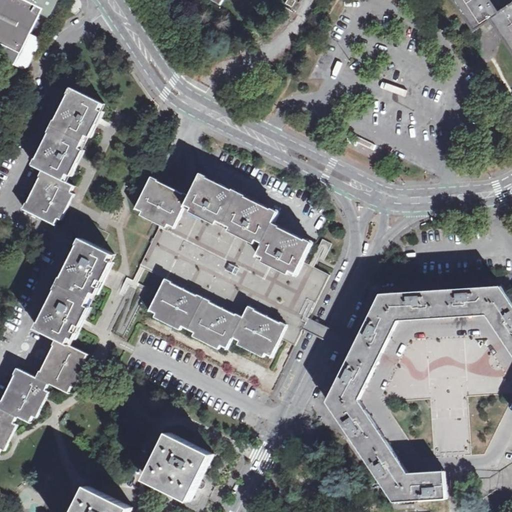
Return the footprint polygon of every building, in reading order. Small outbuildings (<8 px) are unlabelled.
[(0,0),(0,41),(22,53),(31,34),(40,16),(44,9),(26,0),(0,0)] [(26,0),(44,9),(40,16),(48,20),(57,0),(26,0)] [(499,14),(489,0),(455,0),(475,30),(492,18),(499,14)] [(511,6),(500,15),(499,14),(492,18),(511,48),(511,6)] [(0,55),(24,68),(29,66),(33,58),(43,39),(31,34),(22,53),(0,41),(0,55)] [(46,169),(66,180),(70,174),(73,175),(77,168),(73,167),(76,161),(79,154),(83,156),(86,149),(83,148),(89,135),(93,136),(96,130),(93,128),(96,122),(99,116),(102,118),(105,111),(102,110),(105,103),(75,88),(65,109),(36,165),(46,169)] [(76,185),(66,180),(46,169),(26,208),(56,224),(59,217),(63,219),(66,212),(63,210),(66,205),(69,198),(72,200),(76,193),(72,192),(76,185)] [(203,174),(192,196),(188,204),(195,208),(193,211),(200,215),(202,211),(209,214),(214,217),(212,221),(219,224),(221,220),(234,226),(232,230),(239,234),(241,230),(247,233),(253,236),(251,239),(258,243),(260,239),(266,242),(261,253),(267,257),(265,261),(273,265),(275,261),(280,263),(287,267),(285,270),(291,273),(293,270),(300,273),(305,263),(315,243),(276,223),(281,212),(203,174)] [(188,204),(192,196),(153,177),(137,209),(144,212),(143,214),(156,221),(156,219),(164,222),(176,228),(180,219),(188,204)] [(314,268),(305,263),(300,273),(293,270),(291,273),(285,270),(287,267),(280,263),(275,261),(273,265),(265,261),(267,257),(261,253),(266,242),(260,239),(258,243),(251,239),(253,236),(247,233),(241,230),(239,234),(232,230),(234,226),(221,220),(219,224),(212,221),(214,217),(209,214),(202,211),(200,215),(193,211),(195,208),(188,204),(176,228),(164,222),(142,266),(145,268),(167,278),(186,288),(225,307),(245,317),(251,306),(270,315),(289,325),(282,339),(295,346),(305,329),(306,327),(310,319),(331,277),(314,268)] [(85,238),(104,247),(111,232),(86,220),(79,234),(85,238)] [(116,253),(104,247),(85,238),(40,328),(60,338),(71,343),(74,336),(78,338),(81,331),(78,330),(81,324),(84,317),(87,319),(93,306),(90,305),(96,292),(100,293),(106,281),(103,279),(106,273),(109,266),(113,268),(116,261),(112,260),(116,253)] [(152,309),(159,313),(157,316),(183,329),(184,325),(198,332),(196,335),(222,348),(223,344),(230,347),(236,336),(242,339),(241,343),(266,356),(268,352),(275,355),(282,339),(289,325),(270,315),(251,306),(245,317),(225,307),(186,288),(167,278),(152,309)] [(511,299),(503,286),(383,294),(358,343),(353,353),(330,401),(385,484),(397,502),(422,501),(449,498),(447,468),(412,470),(410,468),(364,398),(380,366),(382,361),(385,356),(401,322),(488,316),(504,341),(511,353),(511,299)] [(91,353),(71,343),(60,338),(40,377),(21,367),(1,406),(0,405),(0,453),(3,447),(7,449),(10,442),(6,440),(9,435),(12,428),(16,430),(19,423),(16,422),(19,415),(32,421),(35,415),(39,416),(42,409),(38,408),(41,402),(43,399),(45,395),(48,397),(52,390),(48,389),(51,382),(71,392),(74,385),(78,387),(84,374),(80,372),(81,370),(83,366),(85,366),(91,353)] [(203,479),(215,454),(172,432),(162,453),(159,458),(149,478),(193,500),(197,490),(203,479)] [(153,459),(159,458),(162,453),(158,448),(153,448),(150,454),(153,459)] [(511,463),(501,471),(468,469),(467,481),(477,486),(472,489),(479,503),(485,491),(511,488),(511,463)] [(217,486),(203,479),(197,490),(212,497),(215,491),(217,486)] [(131,511),(134,507),(90,486),(77,511),(73,510),(70,511),(131,511)]
